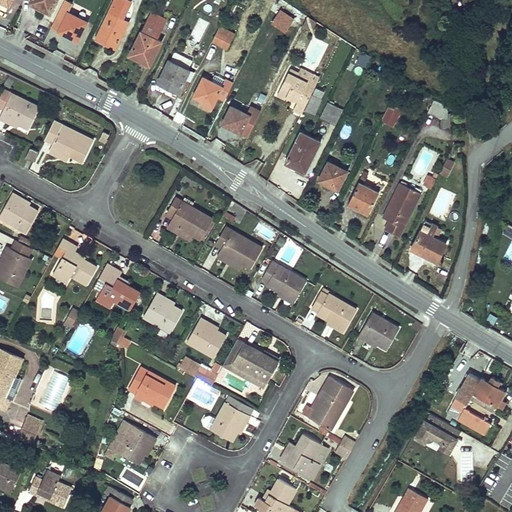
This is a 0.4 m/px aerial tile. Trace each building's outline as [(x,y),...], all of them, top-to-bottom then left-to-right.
[(30,0),(29,3),(50,13),(56,0),(30,0)] [(132,0),(115,0),(97,39),(106,44),(108,41),(117,45),(128,22),(125,19),(134,0),(132,0)] [(280,9),(271,23),(286,32),(295,18),(280,9)] [(165,18),(152,11),(131,56),(150,65),(162,42),(155,39),(165,18)] [(60,31),(72,37),(73,34),(79,37),(87,21),(69,12),(60,31)] [(235,34),(219,26),(211,43),(226,51),(235,34)] [(362,52),(356,62),(365,67),(370,56),(362,52)] [(189,68),(192,62),(175,53),(172,59),(189,68)] [(169,60),(158,82),(179,92),(189,70),(169,60)] [(290,69),(277,95),(285,100),(286,97),(297,103),(294,109),(301,113),(316,83),(308,79),(307,81),(297,76),(298,74),(290,69)] [(203,77),(194,95),(213,104),(222,86),(203,77)] [(15,81),(9,78),(5,86),(11,89),(15,81)] [(0,107),(3,109),(12,93),(5,89),(0,100),(0,107)] [(0,116),(7,120),(8,118),(19,123),(29,128),(40,106),(12,93),(3,109),(0,116)] [(419,100),(431,106),(434,100),(435,99),(423,93),(419,100)] [(312,94),(304,110),(313,115),(321,98),(312,94)] [(434,100),(431,106),(428,112),(442,119),(442,130),(447,129),(447,107),(434,100)] [(320,118),(330,122),(335,111),(337,106),(328,101),(320,118)] [(391,104),(383,121),(393,126),(401,110),(391,104)] [(231,105),(222,123),(241,132),(250,115),(231,105)] [(335,111),(330,122),(335,125),(340,113),(335,111)] [(8,118),(7,120),(18,126),(19,123),(8,118)] [(54,121),(45,138),(53,143),(49,151),(60,156),(63,151),(70,154),(83,161),(93,140),(71,129),(70,133),(60,128),(62,124),(54,121)] [(71,129),(62,124),(60,128),(70,133),(71,129)] [(300,130),(285,162),(305,172),(320,141),(300,130)] [(31,147),(27,156),(35,159),(39,151),(31,147)] [(63,151),(60,156),(67,160),(70,154),(63,151)] [(447,157),(440,172),(447,175),(455,160),(448,156),(447,157)] [(328,161),(318,180),(337,189),(346,171),(328,161)] [(185,171),(180,178),(192,185),(196,178),(185,171)] [(362,175),(348,203),(357,208),(358,205),(369,211),(379,191),(364,183),(366,177),(362,175)] [(432,189),(437,179),(433,177),(430,175),(425,185),(432,189)] [(403,178),(401,183),(408,187),(410,182),(403,178)] [(401,183),(384,216),(391,219),(394,221),(390,229),(400,234),(422,189),(415,186),(413,190),(408,187),(401,183)] [(28,205),(18,200),(20,197),(12,193),(0,214),(0,216),(26,231),(38,211),(28,205)] [(20,197),(18,200),(28,205),(30,203),(20,197)] [(168,225),(179,232),(182,226),(193,232),(201,237),(213,218),(192,206),(183,201),(176,197),(166,213),(173,218),(168,225)] [(185,198),(183,201),(192,206),(194,203),(185,198)] [(229,212),(227,217),(233,221),(236,216),(229,212)] [(445,244),(436,239),(431,236),(437,226),(425,220),(410,247),(436,261),(445,244)] [(182,226),(179,232),(190,238),(193,232),(182,226)] [(218,255),(229,262),(232,257),(243,263),(251,268),(263,248),(242,236),(240,239),(231,234),(233,230),(226,226),(216,243),(222,247),(218,255)] [(442,228),(437,226),(431,236),(436,239),(442,228)] [(242,236),(233,230),(231,234),(240,239),(242,236)] [(21,235),(18,240),(31,246),(33,241),(21,235)] [(18,240),(17,240),(14,246),(28,254),(32,247),(31,246),(18,240)] [(86,259),(75,253),(76,250),(78,246),(72,242),(54,273),(68,281),(72,274),(87,283),(97,265),(86,259)] [(7,255),(1,266),(0,267),(0,276),(18,286),(33,258),(9,245),(4,253),(7,255)] [(76,250),(75,253),(86,259),(88,256),(76,250)] [(232,257),(229,262),(240,268),(243,263),(232,257)] [(268,284),(281,291),(295,300),(307,280),(273,260),(262,278),(269,282),(268,284)] [(96,299),(110,307),(114,300),(131,309),(141,292),(128,284),(118,279),(119,276),(121,272),(107,263),(98,278),(105,282),(99,292),(96,299)] [(119,276),(118,279),(128,284),(130,281),(119,276)] [(105,282),(98,278),(93,288),(99,292),(105,282)] [(318,313),(330,320),(345,329),(356,309),(323,290),(312,307),(319,311),(318,313)] [(295,300),(281,291),(279,294),(294,303),(295,300)] [(174,304),(164,298),(165,296),(158,292),(144,315),(171,331),(183,310),(174,304)] [(165,296),(164,298),(174,304),(175,302),(165,296)] [(73,322),(74,322),(80,311),(73,307),(67,319),(73,322)] [(358,336),(365,340),(367,338),(377,344),(387,349),(398,328),(372,313),(358,336)] [(217,331),(207,325),(208,322),(201,318),(188,342),(215,357),(227,336),(217,331)] [(345,329),(330,320),(329,323),(344,331),(345,329)] [(208,322),(207,325),(217,331),(218,328),(208,322)] [(120,327),(113,339),(118,342),(120,343),(124,336),(127,331),(120,327)] [(130,348),(134,341),(124,336),(120,343),(118,342),(118,347),(130,348)] [(245,342),(239,338),(232,351),(224,365),(238,372),(241,366),(234,362),(244,344),(245,342)] [(367,338),(365,340),(376,346),(377,344),(367,338)] [(400,338),(396,344),(402,347),(405,341),(400,338)] [(251,347),(244,344),(234,362),(241,366),(268,381),(279,361),(264,352),(252,346),(251,347)] [(0,349),(0,408),(4,410),(9,400),(6,399),(15,377),(24,359),(1,348),(0,349)] [(265,350),(264,352),(279,361),(280,358),(265,350)] [(186,355),(179,367),(186,371),(194,375),(200,363),(186,355)] [(501,363),(494,359),(483,377),(490,381),(493,377),(501,363)] [(142,398),(144,395),(155,401),(164,406),(176,385),(142,366),(129,388),(136,392),(135,394),(142,398)] [(268,381),(241,366),(238,372),(265,387),(268,381)] [(470,374),(456,397),(467,404),(470,400),(474,393),(481,380),(470,374)] [(321,397),(316,408),(310,417),(331,429),(353,389),(330,376),(318,395),(321,397)] [(15,377),(6,399),(9,400),(12,402),(22,380),(15,377)] [(481,380),(474,393),(490,402),(496,406),(500,399),(505,390),(498,386),(500,381),(493,377),(490,381),(483,377),(481,380)] [(213,385),(199,378),(196,383),(210,391),(213,386),(213,385)] [(486,409),(490,402),(474,393),(470,400),(486,409)] [(144,395),(142,398),(153,403),(155,401),(144,395)] [(310,417),(316,408),(321,397),(318,395),(312,405),(307,402),(301,412),(310,417)] [(231,439),(237,430),(243,420),(246,422),(250,415),(239,408),(241,404),(228,397),(217,416),(211,427),(231,439)] [(456,397),(451,405),(452,406),(463,412),(459,420),(484,434),(491,424),(469,411),(469,410),(465,408),(467,404),(456,397)] [(500,399),(496,406),(502,409),(505,403),(500,399)] [(463,412),(452,406),(447,413),(459,419),(459,420),(463,412)] [(434,414),(430,411),(425,419),(429,422),(434,414)] [(211,427),(217,416),(210,413),(205,414),(203,418),(204,423),(211,427)] [(459,419),(447,413),(443,420),(455,427),(459,420),(459,419)] [(41,429),(45,420),(29,414),(25,422),(41,429)] [(450,453),(462,431),(455,427),(443,420),(434,414),(429,422),(425,419),(415,437),(424,443),(426,439),(428,440),(432,440),(434,438),(441,442),(439,447),(450,453)] [(243,420),(237,430),(240,432),(246,422),(243,420)] [(34,445),(41,429),(25,422),(19,439),(34,445)] [(138,463),(144,453),(150,442),(153,444),(157,438),(133,424),(118,452),(138,463)] [(511,429),(479,483),(511,503),(511,429)] [(291,455),(288,453),(284,451),(280,458),(311,476),(319,462),(312,459),(321,443),(304,433),(297,445),(291,455)] [(330,433),(329,436),(340,442),(342,439),(330,433)] [(348,438),(344,444),(351,449),(355,442),(348,438)] [(290,441),(284,451),(288,453),(291,455),(297,445),(290,441)] [(150,442),(144,453),(147,455),(153,444),(150,442)] [(312,459),(319,462),(328,447),(321,443),(312,459)] [(344,444),(341,450),(348,454),(351,449),(344,444)] [(0,482),(6,485),(13,488),(22,469),(0,459),(0,482)] [(56,497),(55,500),(65,505),(73,486),(59,480),(62,474),(48,468),(43,478),(36,475),(30,490),(38,493),(39,490),(56,497)] [(266,501),(263,499),(259,497),(255,504),(268,511),(291,511),(294,507),(287,503),(296,488),(279,478),(272,491),(266,501)] [(100,511),(127,511),(130,506),(128,505),(132,498),(109,486),(105,493),(109,496),(100,511)] [(410,488),(395,511),(421,511),(429,498),(410,488)] [(269,489),(263,499),(266,501),(272,491),(269,489)] [(38,493),(55,500),(56,497),(39,490),(38,493)]
